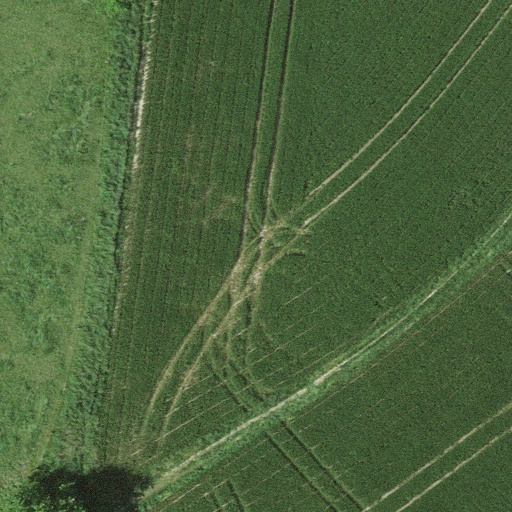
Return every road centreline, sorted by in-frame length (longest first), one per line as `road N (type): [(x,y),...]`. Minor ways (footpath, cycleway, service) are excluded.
road 1 (track): [(74,511),(107,476),(347,346),(511,209)]
road 2 (track): [(131,0),(104,264),(76,428),(74,507)]
